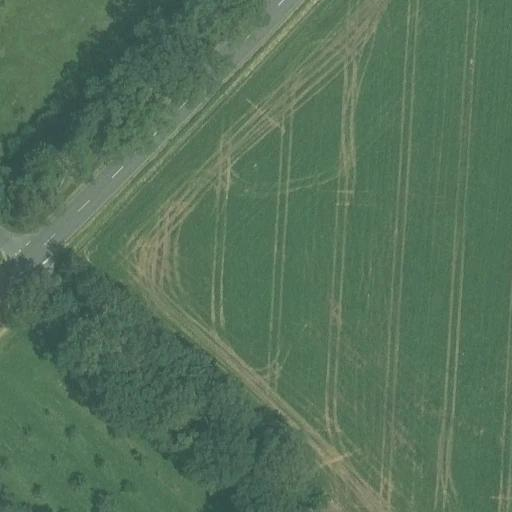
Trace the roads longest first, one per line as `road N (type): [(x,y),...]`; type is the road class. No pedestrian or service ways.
road 1 (secondary): [(27,262),(282,0)]
road 2 (unclassified): [(279,511),(27,262)]
